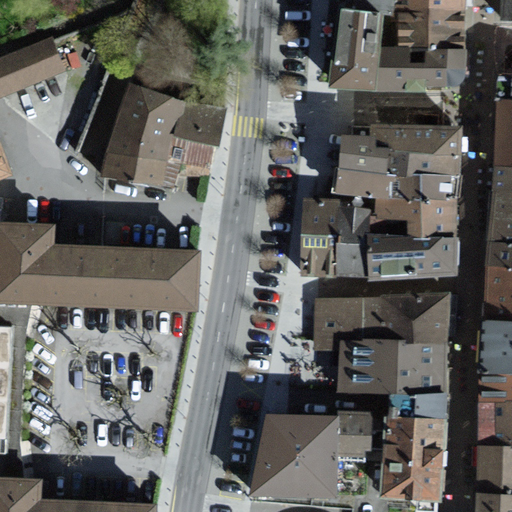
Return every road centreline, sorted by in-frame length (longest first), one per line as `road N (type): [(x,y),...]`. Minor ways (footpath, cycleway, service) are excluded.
road 1 (secondary): [(229,276),(186,511)]
road 2 (residential): [(229,276),(467,287)]
road 3 (residential): [(476,115),(250,108)]
road 4 (secondary): [(250,108),(229,276)]
